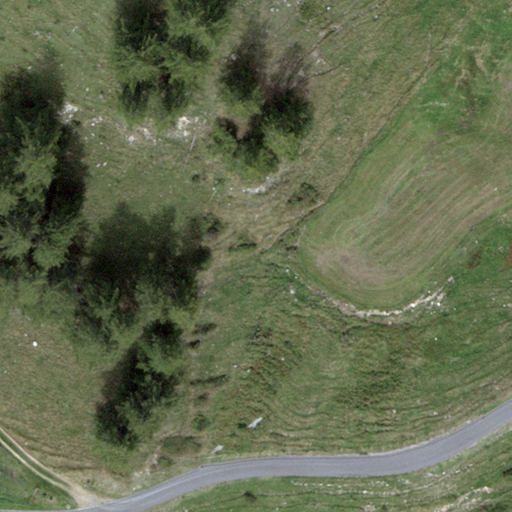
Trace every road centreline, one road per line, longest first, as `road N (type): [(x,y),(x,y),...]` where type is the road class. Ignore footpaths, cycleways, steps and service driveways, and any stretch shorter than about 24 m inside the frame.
road 1 (tertiary): [(112,511),(219,470),(387,467),(511,408)]
road 2 (track): [(108,511),(0,431)]
